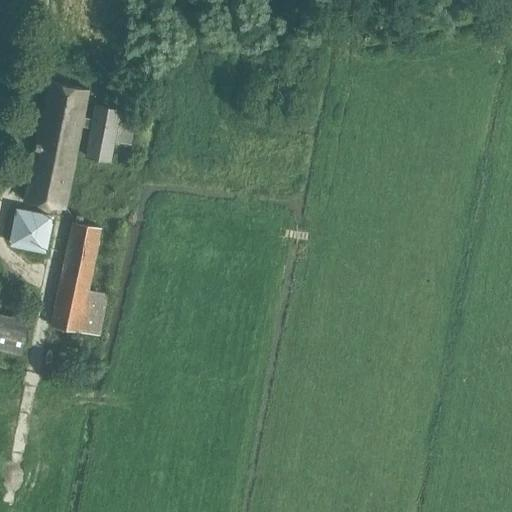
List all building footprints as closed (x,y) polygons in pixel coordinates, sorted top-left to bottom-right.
[(125,44),(138,47),(143,18),(131,16),(125,44)] [(114,140),(132,144),(136,121),(119,118),(121,108),(95,103),(92,117),(85,115),(90,89),(47,80),(24,199),(65,207),(69,186),(83,125),(90,127),(85,154),(111,159),(114,140)] [(17,203),(10,241),(48,247),(54,210),(17,203)] [(51,322),(99,332),(108,291),(89,287),(101,226),(72,220),(51,322)] [(0,345),(21,350),(28,317),(0,311),(0,345)]
